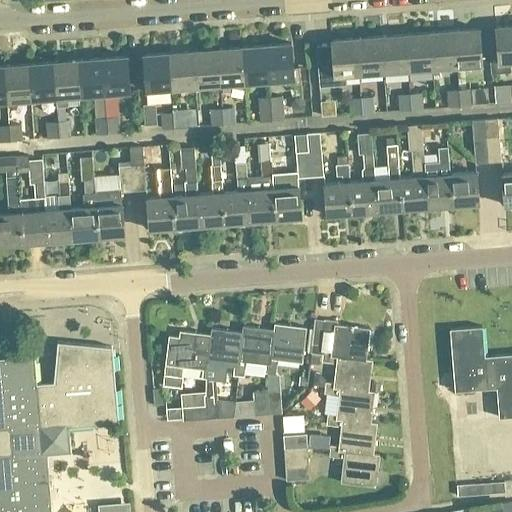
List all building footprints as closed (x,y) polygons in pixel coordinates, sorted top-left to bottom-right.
[(511,26),(495,27),(498,61),(490,62),(491,74),(511,72),(510,62),(511,61),(511,26)] [(479,29),(454,31),(457,66),(481,64),(479,29)] [(429,33),(432,68),(457,66),(454,31),(429,33)] [(405,35),(408,70),(432,68),(429,33),(405,35)] [(380,36),(383,72),(408,70),(405,35),(380,36)] [(380,36),(356,38),(359,74),(383,72),(380,36)] [(319,88),(320,87),(346,85),(345,75),(359,74),(356,38),(331,40),(333,70),(318,71),(319,88)] [(291,44),(266,45),(269,81),(293,79),(291,44)] [(241,47),(244,83),(269,81),(266,45),(241,47)] [(217,49),(220,85),(244,83),(241,47),(217,49)] [(220,85),(217,49),(193,51),(195,87),(220,85)] [(195,87),(193,51),(168,53),(171,89),(195,87)] [(171,89),(168,53),(143,55),(146,91),(171,89)] [(102,58),(105,93),(130,92),(127,56),(102,58)] [(80,95),(105,93),(102,58),(77,60),(80,95)] [(67,105),(67,96),(80,95),(77,60),(53,62),(56,97),(57,106),(67,105)] [(29,64),(32,99),(56,97),(53,62),(29,64)] [(4,66),(7,101),(32,99),(29,64),(4,66)] [(460,106),(473,105),(472,89),(459,90),(460,106)] [(460,106),(459,90),(447,91),(448,107),(460,106)] [(410,94),(411,110),(424,109),(423,93),(410,94)] [(398,95),(399,111),(411,110),(410,94),(398,95)] [(268,122),(285,120),(283,97),(270,98),(272,112),(267,113),(268,122)] [(373,97),(361,98),(362,114),(375,113),(373,97)] [(272,112),(270,98),(258,99),(260,122),(268,122),(267,113),(272,112)] [(350,115),(362,114),(361,98),(349,99),(350,115)] [(222,109),(223,125),(235,124),(235,108),(222,109)] [(211,126),(223,125),(222,109),(210,110),(211,126)] [(161,114),(162,130),(174,129),(173,113),(161,114)] [(107,118),(108,134),(120,133),(119,117),(107,118)] [(108,134),(107,118),(95,119),(96,135),(108,134)] [(485,120),(488,164),(501,163),(498,119),(485,120)] [(476,165),(488,164),(485,120),(472,121),(476,165)] [(59,138),(71,137),(71,121),(58,122),(59,138)] [(59,138),(58,122),(46,123),(47,139),(59,138)] [(9,126),(11,142),(23,141),(21,125),(9,126)] [(0,126),(0,142),(11,142),(9,126),(0,126)] [(400,177),(399,178),(401,210),(427,207),(424,176),(423,164),(420,129),(405,131),(407,152),(411,151),(412,164),(411,164),(412,176),(400,177)] [(324,177),(320,133),(307,134),(308,152),(310,178),(324,177)] [(350,182),(349,182),(352,214),(376,212),(374,180),(375,179),(371,133),(358,134),(359,154),(363,154),(365,166),(363,168),(364,180),(350,182)] [(376,212),(401,210),(399,178),(400,177),(397,144),(386,145),(389,178),(375,179),(374,180),(376,212)] [(131,166),(133,191),(146,191),(143,147),(130,148),(131,166)] [(174,229),(199,227),(197,194),(199,194),(195,148),(181,149),(183,169),(185,169),(186,183),(184,183),(185,195),(172,197),(174,229)] [(423,164),(424,176),(427,207),(452,205),(449,173),(447,148),(437,149),(438,162),(423,164)] [(212,163),(221,163),(220,150),(211,151),(212,163)] [(298,179),(310,178),(308,152),(296,153),(298,179)] [(83,195),(84,207),(70,208),(73,240),(98,238),(94,191),(95,191),(95,189),(92,154),(80,155),(82,179),(84,179),(85,195),(83,195)] [(0,245),(23,244),(20,199),(18,176),(18,171),(17,160),(17,156),(0,157),(0,173),(6,173),(6,177),(8,213),(0,213),(0,245)] [(35,198),(20,199),(23,244),(48,242),(46,210),(42,159),(28,160),(30,184),(34,183),(35,198)] [(272,187),(273,187),(272,161),(261,162),(262,177),(247,177),(248,189),(247,189),(250,222),(275,220),(272,187)] [(250,222),(247,189),(248,189),(247,177),(245,163),(235,164),(238,190),(222,192),(225,224),(250,222)] [(199,227),(225,224),(222,192),(220,164),(210,165),(211,181),(212,193),(199,194),(197,194),(199,227)] [(326,216),(352,214),(349,182),(350,182),(349,165),(336,166),(337,176),(342,175),(342,182),(324,184),(326,216)] [(95,191),(94,191),(98,238),(124,236),(120,192),(133,191),(131,166),(119,167),(120,187),(95,189),(95,191)] [(160,197),(146,198),(149,232),(174,229),(172,197),(169,169),(157,170),(160,197)] [(449,173),(452,205),(477,203),(475,171),(449,173)] [(511,205),(511,172),(500,174),(503,206),(511,205)] [(48,242),(73,240),(70,208),(69,180),(58,181),(59,197),(57,197),(58,209),(46,210),(48,242)] [(272,187),(275,220),(300,217),(297,185),(273,187),(272,187)] [(330,351),(330,353),(365,358),(368,329),(338,325),(338,321),(315,319),(312,344),(321,345),(322,331),(332,332),(330,351)] [(272,330),(268,365),(266,364),(265,373),(276,374),(277,359),(301,362),(305,328),(274,325),(274,331),(272,330)] [(454,390),(496,386),(498,416),(511,415),(511,353),(485,357),(482,326),(449,330),(454,390)] [(236,367),(234,367),(233,376),(244,377),(246,362),(266,364),(268,365),(272,330),(243,327),(242,333),(241,333),(236,367)] [(205,371),(203,370),(202,377),(207,378),(206,396),(204,396),(205,406),(205,419),(219,418),(216,379),(224,380),(226,366),(234,367),(236,367),(241,333),(211,329),(211,335),(210,335),(205,371)] [(183,367),(203,369),(203,370),(205,371),(210,335),(180,332),(179,338),(169,336),(163,386),(182,388),(183,377),(182,377),(183,367)] [(0,511),(52,511),(51,494),(48,454),(72,452),(69,428),(119,424),(113,347),(58,342),(54,383),(46,383),(38,384),(36,355),(0,357),(0,511)] [(332,386),(368,390),(372,358),(365,358),(330,353),(330,351),(321,350),(320,361),(335,363),(332,382),(332,386)] [(336,417),(370,422),(374,391),(368,390),(332,386),(332,382),(325,381),(324,393),(338,395),(336,414),(336,417)] [(269,415),(268,391),(252,393),(253,416),(269,415)] [(281,391),(277,391),(268,391),(269,415),(282,414),(281,391)] [(205,419),(205,406),(182,408),(183,421),(205,419)] [(336,445),(337,449),(372,454),(376,422),(370,422),(336,417),(336,414),(326,413),(325,424),(339,426),(336,445)] [(306,434),(283,435),(284,448),(307,446),(306,434)] [(337,449),(336,445),(329,444),(328,455),(342,457),(340,482),(375,486),(379,454),(372,454),(337,449)] [(307,446),(284,448),(285,462),(308,460),(307,446)] [(308,460),(285,462),(286,481),(309,480),(308,460)] [(457,486),(458,497),(506,493),(505,482),(457,486)] [(511,511),(511,501),(502,504),(503,511),(511,511)] [(130,511),(130,503),(98,506),(98,511),(130,511)]
